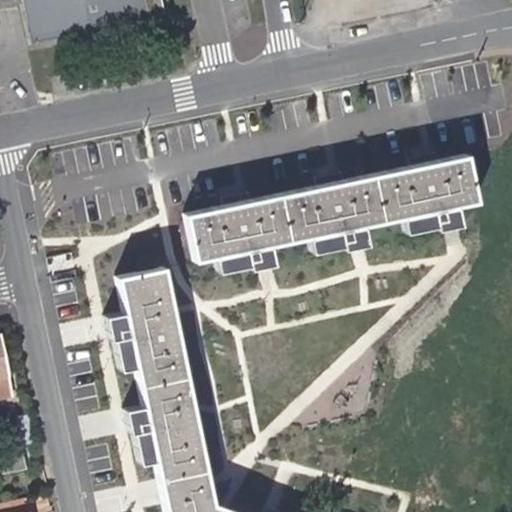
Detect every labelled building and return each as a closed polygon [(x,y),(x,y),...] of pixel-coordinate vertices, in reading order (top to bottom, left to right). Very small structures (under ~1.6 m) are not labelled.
[(20,0),(28,40),(157,14),(153,0),(20,0)] [(408,165),(331,181),(316,185),(237,202),(223,205),(182,214),(192,257),(471,199),(462,153),(423,162),(408,165)] [(407,157),(408,165),(423,162),(421,154),(407,157)] [(316,185),(331,181),(329,174),(315,176),(316,185)] [(223,205),(237,202),(236,194),(221,196),(223,205)] [(145,420),(148,437),(163,511),(246,511),(208,498),(158,263),(114,272),(124,324),(129,343),(145,420)] [(121,346),(129,343),(124,324),(117,326),(121,346)] [(0,391),(10,389),(0,342),(0,391)] [(139,440),(148,437),(145,420),(136,422),(139,440)] [(0,474),(27,468),(23,450),(0,455),(0,474)] [(0,503),(0,511),(24,511),(22,499),(0,503)]
